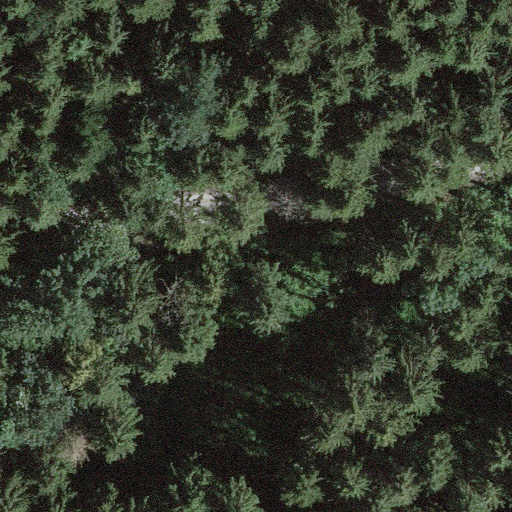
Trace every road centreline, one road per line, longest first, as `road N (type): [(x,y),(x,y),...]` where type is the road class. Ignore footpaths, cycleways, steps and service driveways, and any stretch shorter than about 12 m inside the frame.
road 1 (track): [(511,149),(0,239)]
road 2 (track): [(36,233),(95,136),(167,51),(224,0)]
